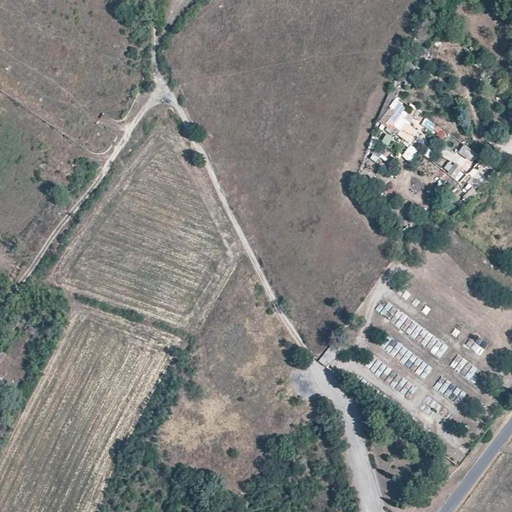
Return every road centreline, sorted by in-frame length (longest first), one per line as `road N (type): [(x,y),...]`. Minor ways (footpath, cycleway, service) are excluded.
road 1 (track): [(159,84),(320,371)]
road 2 (track): [(0,312),(159,84),(152,47)]
